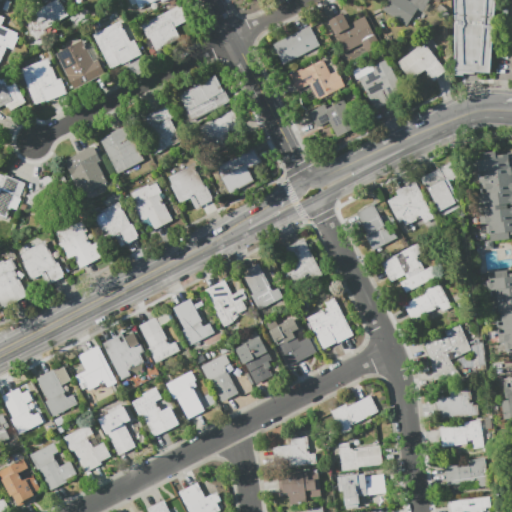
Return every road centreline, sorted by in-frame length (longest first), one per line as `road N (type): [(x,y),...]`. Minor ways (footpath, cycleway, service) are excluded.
road 1 (residential): [(76,511),(390,350)]
road 2 (residential): [(417,511),(390,350),(316,202)]
road 3 (residential): [(306,0),(34,140)]
road 4 (secondary): [(0,358),(221,248)]
road 5 (secondary): [(192,243),(0,345)]
road 6 (tertiary): [(213,0),(306,180)]
road 7 (secondary): [(306,180),(192,243)]
